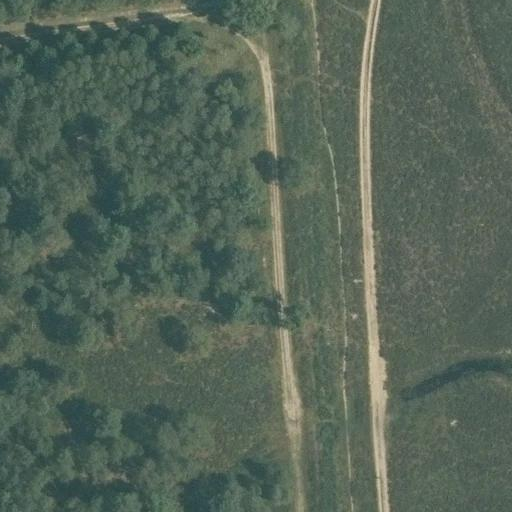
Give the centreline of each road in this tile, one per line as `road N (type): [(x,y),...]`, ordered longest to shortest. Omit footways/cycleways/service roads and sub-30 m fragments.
road 1 (track): [(374,0),(362,79),(383,511)]
road 2 (track): [(267,0),(299,511)]
road 3 (track): [(0,47),(267,0)]
